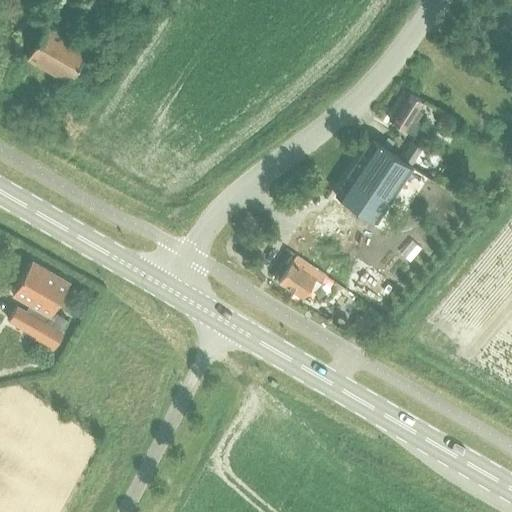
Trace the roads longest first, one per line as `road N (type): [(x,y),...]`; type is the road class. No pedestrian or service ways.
road 1 (secondary): [(163,287),(511,490)]
road 2 (unclassified): [(163,287),(230,200),(354,103),(434,0)]
road 3 (track): [(123,511),(223,320)]
road 4 (secondary): [(0,192),(163,287)]
